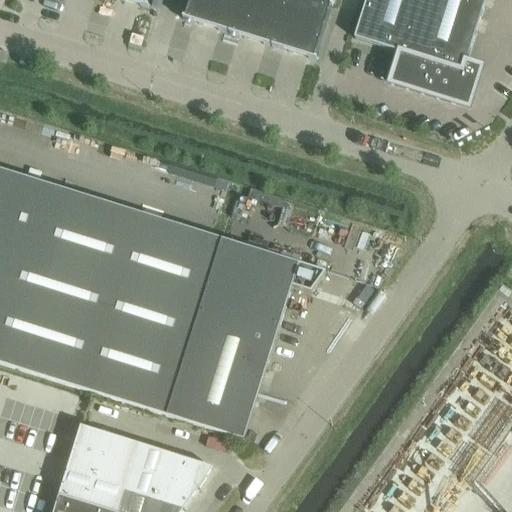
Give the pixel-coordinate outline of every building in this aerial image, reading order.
[(112,0),(148,11),(148,9),(146,8),(148,0),(112,0)] [(191,0),(185,20),(183,20),(183,22),(270,49),(281,16),(285,0),(295,0),(330,11),(331,10),(332,10),(334,0),(191,0)] [(295,0),(285,0),(281,16),(325,29),(330,11),(295,0)] [(511,0),(367,0),(358,29),(355,41),(400,55),(390,86),(469,111),(482,70),(466,65),(486,0),(511,0)] [(281,16),(270,49),(316,63),(317,61),(315,61),(325,29),(281,16)] [(0,53),(0,64),(5,66),(8,56),(0,53)] [(0,366),(244,443),(292,289),(311,295),(326,275),(0,172),(0,366)] [(81,429),(59,500),(87,509),(109,438),(81,429)] [(109,438),(87,509),(97,511),(115,511),(121,494),(129,470),(136,447),(109,438)] [(136,447),(129,470),(199,492),(214,471),(136,447)] [(129,470),(121,494),(180,511),(184,511),(199,492),(129,470)] [(180,511),(121,494),(115,511),(180,511)] [(54,511),(85,511),(87,509),(59,500),(54,511)]
